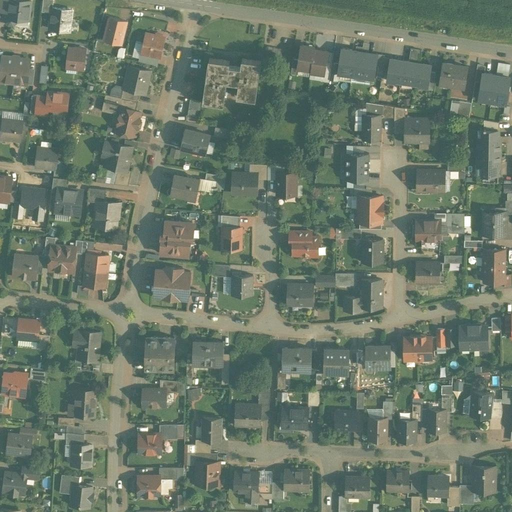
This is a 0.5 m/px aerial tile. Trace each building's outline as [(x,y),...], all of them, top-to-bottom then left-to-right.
[(0,0),(0,10),(6,11),(6,5),(7,5),(8,0),(0,0)] [(28,0),(8,0),(7,5),(6,5),(6,11),(7,11),(6,21),(8,23),(12,23),(15,22),(15,17),(28,19),(31,0),(28,0)] [(52,0),(42,0),(41,11),(51,12),(51,7),(52,7),(52,0)] [(52,7),(51,7),(51,12),(49,28),(69,30),(71,9),(52,7)] [(110,15),(103,39),(119,44),(126,20),(110,15)] [(164,37),(145,33),(141,51),(160,56),(164,37)] [(314,46),(301,44),(298,59),(297,67),(299,67),(310,69),(314,48),(314,46)] [(85,48),(68,46),(66,67),(83,69),(85,48)] [(285,50),(268,46),(266,57),(282,60),(285,50)] [(314,48),(310,69),(310,71),(324,73),(327,50),(314,48)] [(355,50),(341,48),(337,71),(351,73),(351,74),(351,75),(355,50)] [(375,56),(358,53),(358,50),(355,50),(351,75),(373,78),(377,53),(376,53),(375,56)] [(15,57),(2,55),(0,68),(0,77),(12,79),(12,81),(15,57)] [(29,59),(15,57),(12,81),(13,81),(13,80),(26,81),(26,83),(29,59)] [(229,60),(208,57),(202,100),(223,103),(226,80),(238,82),(236,95),(255,98),(260,60),(241,58),(240,66),(229,64),(229,60)] [(298,59),(292,58),(290,73),(297,74),(299,67),(297,67),(298,59)] [(417,62),(390,58),(388,69),(387,75),(386,80),(395,81),(395,80),(414,83),(417,62)] [(430,64),(417,62),(414,83),(419,84),(418,85),(427,86),(429,71),(430,64)] [(442,62),(439,82),(463,86),(467,66),(442,62)] [(42,64),(40,81),(46,82),(49,65),(42,64)] [(150,70),(129,65),(124,87),(124,88),(139,91),(145,92),(150,70)] [(435,72),(429,71),(427,86),(426,89),(432,90),(435,72)] [(482,73),(478,99),(505,103),(510,77),(482,73)] [(139,91),(124,88),(124,87),(122,86),(120,97),(137,100),(139,91)] [(69,91),(48,88),(47,95),(33,93),(31,111),(48,114),(49,107),(66,110),(69,91)] [(120,97),(105,93),(102,110),(119,114),(120,108),(135,111),(137,101),(137,100),(120,97)] [(200,99),(190,98),(187,115),(198,116),(200,99)] [(471,102),(458,100),(456,115),(468,117),(471,102)] [(394,105),(382,103),(382,116),(394,116),(394,105)] [(405,107),(394,105),(394,116),(394,131),(405,131),(405,140),(428,140),(429,117),(404,117),(405,107)] [(135,111),(120,108),(119,114),(115,129),(135,134),(140,112),(135,111)] [(380,113),(362,112),(362,138),(380,138),(380,113)] [(187,115),(186,114),(186,115),(187,115),(186,120),(185,120),(185,121),(197,123),(198,116),(187,115)] [(22,121),(2,118),(0,136),(0,137),(20,140),(21,129),(22,121)] [(498,121),(483,119),(483,127),(485,127),(485,129),(498,130),(498,121)] [(232,128),(215,126),(213,135),(214,135),(230,137),(231,138),(232,128)] [(210,133),(185,127),(180,147),(190,149),(191,149),(205,152),(204,153),(205,153),(210,133)] [(498,130),(485,129),(485,127),(483,127),(483,129),(479,129),(479,138),(477,138),(476,165),(478,165),(478,174),(483,174),(483,176),(485,176),(485,174),(497,174),(498,167),(500,167),(500,137),(498,137),(498,130)] [(132,147),(117,143),(117,144),(111,143),(111,142),(110,141),(110,142),(105,141),(103,151),(108,152),(104,165),(117,168),(125,170),(125,169),(131,148),(132,148),(132,147)] [(346,144),(346,152),(353,152),(353,151),(362,151),(362,152),(364,152),(364,145),(346,144)] [(57,149),(37,147),(35,166),(55,168),(57,149)] [(346,152),(346,166),(368,166),(369,153),(364,152),(362,152),(362,151),(353,151),(353,152),(346,152)] [(267,163),(250,162),(249,172),(257,172),(257,177),(266,178),(267,163)] [(347,179),(353,179),(353,181),(362,181),(362,179),(364,179),(368,180),(368,166),(346,166),(346,179),(347,179)] [(131,170),(125,169),(125,170),(117,168),(113,183),(127,184),(131,170)] [(428,170),(428,169),(416,169),(416,189),(435,189),(444,189),(444,170),(428,170)] [(296,171),(277,170),(276,193),(295,194),(296,171)] [(225,175),(206,172),(205,179),(212,180),(214,188),(217,187),(223,188),(225,175)] [(249,172),(233,172),(232,192),(256,192),(257,177),(257,172),(249,172)] [(199,178),(174,173),(170,192),(188,196),(188,197),(195,199),(199,178)] [(497,174),(485,174),(485,176),(483,176),(483,182),(497,182),(497,174)] [(11,177),(0,175),(0,199),(8,201),(11,177)] [(68,178),(53,176),(51,190),(57,190),(57,187),(67,188),(68,178)] [(353,179),(347,179),(347,186),(354,187),(363,187),(364,187),(364,179),(362,179),(362,181),(353,181),(353,179)] [(105,188),(89,186),(87,200),(97,201),(97,199),(104,200),(105,188)] [(47,189),(25,187),(22,207),(34,208),(33,218),(42,219),(43,210),(45,210),(47,189)] [(67,188),(57,187),(57,190),(55,210),(80,213),(82,190),(67,188)] [(363,187),(354,187),(354,195),(359,195),(363,195),(363,187)] [(363,195),(359,195),(358,208),(383,208),(383,202),(381,202),(382,195),(363,195)] [(104,200),(97,199),(97,201),(96,210),(99,210),(97,225),(115,227),(116,217),(117,217),(119,202),(104,200)] [(383,208),(358,208),(358,221),(381,221),(381,215),(383,215),(383,209),(383,208)] [(504,210),(483,210),(483,233),(505,233),(506,213),(506,210),(504,210)] [(464,212),(446,212),(446,225),(464,225),(464,212)] [(239,215),(221,213),(220,226),(222,226),(239,226),(239,215)] [(192,221),(165,218),(164,232),(160,232),(160,238),(161,238),(160,252),(187,254),(189,253),(190,238),(194,239),(194,237),(192,237),(193,223),(192,221)] [(440,219),(416,218),(416,238),(424,239),(440,239),(440,219)] [(239,226),(222,226),(222,247),(240,247),(240,226),(239,226)] [(360,228),(341,227),(341,238),(360,238),(360,228)] [(311,231),(289,230),(289,243),(293,243),(292,253),(302,253),(303,253),(308,253),(308,255),(317,255),(318,236),(311,236),(311,231)] [(55,236),(46,235),(44,248),(50,249),(51,243),(54,244),(55,236)] [(382,238),(362,237),(362,261),(382,261),(382,238)] [(94,240),(83,239),(81,250),(87,251),(88,249),(93,249),(94,240)] [(440,239),(424,239),(423,247),(439,247),(440,239)] [(54,244),(51,243),(50,249),(48,268),(49,268),(49,266),(53,266),(53,267),(55,269),(60,270),(63,245),(54,244)] [(75,246),(63,245),(60,270),(66,271),(68,269),(68,268),(72,268),(72,270),(73,270),(75,251),(76,246),(75,246)] [(505,249),(484,248),(484,265),(504,265),(505,249)] [(93,249),(88,249),(87,251),(86,267),(107,270),(108,254),(99,253),(99,251),(96,251),(96,250),(93,249)] [(44,254),(35,253),(35,255),(37,255),(35,272),(41,272),(44,254)] [(35,255),(22,254),(22,257),(15,256),(15,257),(13,259),(12,264),(14,266),(13,275),(35,277),(35,272),(37,255),(35,255)] [(464,254),(447,254),(447,261),(463,262),(464,254)] [(439,262),(416,261),(415,280),(439,281),(439,262)] [(230,264),(212,263),(211,274),(231,276),(231,274),(231,272),(229,272),(230,264)] [(182,266),(164,265),(164,268),(156,267),(153,294),(188,297),(190,271),(182,270),(182,266)] [(504,265),(484,265),(483,281),(504,282),(504,265)] [(107,270),(86,267),(84,284),(83,286),(88,287),(91,287),(92,286),(95,286),(95,285),(105,286),(107,270)] [(356,272),(335,271),(335,275),(335,281),(356,281),(356,272)] [(253,274),(231,274),(231,276),(231,294),(252,295),(253,274)] [(335,275),(316,275),(316,284),(335,284),(335,281),(335,275)] [(381,278),(361,278),(360,292),(360,305),(361,305),(381,306),(381,278)] [(312,283),(288,283),(288,303),(312,303),(312,283)] [(84,284),(77,284),(76,293),(88,294),(88,287),(83,286),(84,284)] [(355,296),(345,295),(344,308),(361,308),(361,305),(360,305),(360,292),(355,292),(355,296)] [(500,316),(491,317),(491,330),(500,329),(500,316)] [(39,319),(19,317),(17,337),(37,339),(38,333),(39,319)] [(473,325),(459,325),(460,348),(473,348),(473,325)] [(487,347),(486,325),(473,325),(473,348),(487,347)] [(445,328),(435,328),(436,345),(445,345),(445,328)] [(100,331),(80,329),(80,330),(74,330),(72,344),(81,345),(79,357),(97,359),(100,331)] [(49,334),(38,333),(37,339),(36,347),(48,348),(49,334)] [(173,337),(147,336),(147,335),(146,335),(145,363),(150,363),(150,367),(168,368),(168,364),(173,364),(174,336),(173,336),(173,337)] [(413,336),(404,336),(404,359),(418,359),(417,335),(414,335),(413,336)] [(431,359),(431,336),(421,336),(420,335),(417,335),(418,359),(431,359)] [(208,340),(194,340),(194,351),(193,362),(194,363),(208,363),(208,340)] [(223,341),(208,340),(208,363),(222,363),(223,363),(223,352),(223,341)] [(390,345),(366,344),(366,365),(390,366),(390,345)] [(311,347),(283,346),(283,367),(283,368),(286,368),(310,369),(311,347)] [(348,348),(324,348),(324,372),(348,373),(348,348)] [(194,351),(187,351),(186,374),(194,375),(194,363),(193,362),(194,351)] [(91,364),(74,363),(73,371),(90,373),(91,364)] [(46,368),(31,366),(29,377),(45,379),(46,368)] [(283,367),(277,367),(277,388),(285,388),(286,368),(283,368),(283,367)] [(14,371),(13,373),(4,372),(2,390),(4,391),(5,392),(10,393),(12,392),(24,393),(23,395),(24,395),(27,373),(26,373),(26,375),(19,374),(18,372),(14,371)] [(502,385),(501,376),(490,377),(490,386),(502,385)] [(178,380),(160,378),(160,388),(165,388),(165,392),(178,392),(178,380)] [(454,389),(463,389),(463,380),(454,380),(454,389)] [(96,389),(76,388),(74,413),(94,414),(96,389)] [(160,388),(144,388),(144,391),(142,393),(142,399),(144,402),(144,405),(165,405),(165,392),(165,388),(160,388)] [(493,392),(473,391),(471,413),(491,415),(493,392)] [(451,393),(441,393),(441,409),(445,409),(445,411),(451,411),(451,393)] [(393,400),(383,400),(382,417),(386,417),(386,418),(392,418),(393,400)] [(422,401),(412,401),(412,419),(415,419),(421,420),(422,401)] [(261,403),(236,402),(235,424),(261,425),(261,403)] [(308,407),(282,406),(281,426),(308,427),(308,407)] [(441,409),(428,408),(427,429),(444,430),(445,411),(445,409),(441,409)] [(357,410),(335,410),(335,428),(357,428),(357,410)] [(75,416),(58,415),(58,423),(73,425),(74,425),(74,424),(75,416)] [(221,417),(203,416),(202,438),(220,439),(221,417)] [(382,417),(369,417),(368,438),(385,438),(386,418),(386,417),(382,417)] [(412,419),(398,418),(398,439),(415,439),(415,419),(412,419)] [(177,423),(159,423),(159,433),(161,433),(161,438),(177,438),(177,423)] [(84,425),(74,424),(74,425),(73,425),(73,431),(84,433),(84,425)] [(36,427),(21,425),(20,433),(31,434),(31,435),(35,435),(36,427)] [(73,431),(66,431),(65,443),(72,443),(72,442),(83,443),(84,433),(73,431)] [(20,433),(9,432),(7,451),(29,454),(31,435),(31,434),(20,433)] [(159,433),(139,433),(139,452),(145,452),(147,453),(152,453),(154,452),(161,452),(161,438),(161,433),(159,433)] [(83,443),(72,442),(72,443),(71,463),(74,463),(75,464),(81,465),(83,463),(91,464),(91,450),(89,450),(89,443),(83,443)] [(210,444),(195,443),(195,451),(198,451),(210,451),(210,444)] [(210,451),(198,451),(198,460),(217,460),(217,452),(210,451)] [(198,460),(195,460),(195,470),(198,470),(198,478),(219,478),(219,468),(217,468),(217,460),(198,460)] [(40,466),(23,464),(22,473),(26,473),(26,477),(38,478),(40,466)] [(495,465),(473,465),(473,484),(468,484),(468,502),(474,502),(474,489),(494,489),(495,465)] [(183,466),(159,466),(159,475),(160,475),(160,478),(172,478),(177,478),(177,477),(183,477),(183,466)] [(309,469),(286,468),(285,488),(309,489),(309,469)] [(258,471),(235,470),(234,489),(245,490),(245,499),(257,499),(257,490),(264,498),(264,481),(258,481),(258,471)] [(409,470),(387,470),(386,488),(408,489),(409,470)] [(22,473),(5,471),(3,490),(10,491),(10,492),(17,493),(17,492),(24,492),(26,477),(26,473),(22,473)] [(80,475),(62,472),(60,482),(73,484),(73,483),(79,484),(80,475)] [(159,475),(153,475),(152,474),(148,474),(148,475),(138,475),(138,491),(143,491),(146,495),(151,495),(152,493),(159,493),(160,493),(168,493),(168,487),(172,487),(172,478),(160,478),(160,475),(159,475)] [(369,476),(346,475),(346,495),(347,495),(369,495),(369,476)] [(448,476),(428,475),(428,493),(448,494),(448,476)] [(272,481),(264,480),(264,481),(264,498),(272,498),(272,481)] [(281,481),(272,481),(272,498),(281,498),(281,481)] [(79,484),(73,483),(73,484),(60,482),(59,491),(72,492),(71,503),(90,505),(89,504),(90,499),(92,499),(93,492),(91,492),(91,486),(92,486),(92,485),(79,484)] [(468,484),(459,484),(459,486),(459,502),(468,502),(468,484)] [(459,486),(450,486),(450,504),(459,504),(459,502),(459,486)] [(346,495),(339,494),(338,511),(349,511),(350,502),(347,501),(347,495),(346,495)] [(418,511),(419,495),(411,495),(410,511),(418,511)]
